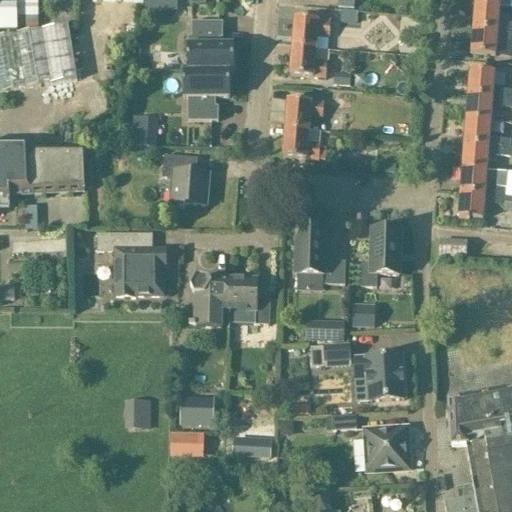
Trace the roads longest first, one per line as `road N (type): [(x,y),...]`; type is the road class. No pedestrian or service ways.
road 1 (residential): [(424,199),(255,183),(267,0)]
road 2 (residential): [(424,199),(439,0)]
road 3 (residential): [(422,231),(429,424)]
